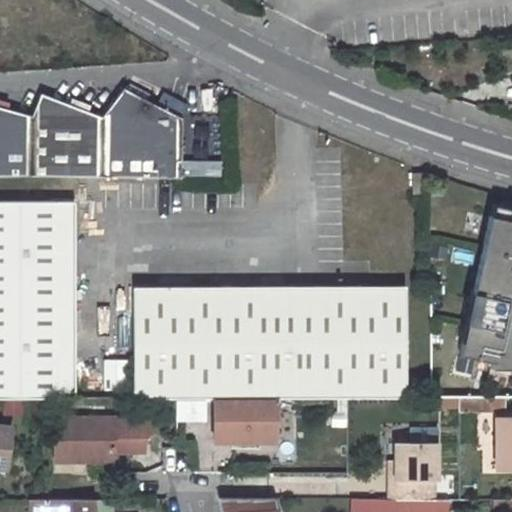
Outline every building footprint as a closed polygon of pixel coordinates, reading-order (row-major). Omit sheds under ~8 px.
[(0,169),(192,175),(186,116),(122,89),(105,118),(43,96),(33,119),(0,109),(0,169)] [(411,172),(412,192),(430,193),(430,171),(411,172)] [(0,398),(75,398),(76,202),(0,201),(0,398)] [(511,210),(491,206),(490,215),(509,219),(511,210)] [(511,210),(509,219),(490,215),(475,292),(483,294),(473,343),(464,342),(462,355),(495,361),(494,368),(511,367),(511,210)] [(406,288),(133,287),(134,398),(214,397),(274,397),(406,397),(406,288)] [(483,294),(475,292),(464,342),(473,343),(483,294)] [(130,390),(131,359),(104,358),(103,389),(130,390)] [(457,406),(457,396),(442,397),(442,407),(457,406)] [(274,441),(274,397),(214,397),(213,441),(274,441)] [(151,432),(151,417),(54,418),(54,461),(114,461),(114,453),(144,452),(144,443),(149,434),(150,434),(151,432)] [(511,471),(511,418),(494,418),(494,472),(511,471)] [(0,470),(8,471),(13,428),(0,426),(0,470)] [(417,500),(424,499),(424,479),(436,480),(437,444),(396,444),(395,462),(395,479),(390,478),(389,500),(394,500),(417,500)] [(94,511),(92,498),(26,499),(25,511),(94,511)] [(92,498),(94,511),(113,511),(113,498),(92,498)] [(249,511),(247,499),(220,499),(222,511),(249,511)] [(338,499),(338,509),(381,510),(380,499),(338,499)] [(394,500),(396,510),(418,510),(417,500),(394,500)] [(427,500),(428,511),(434,511),(448,511),(446,500),(427,500)]
